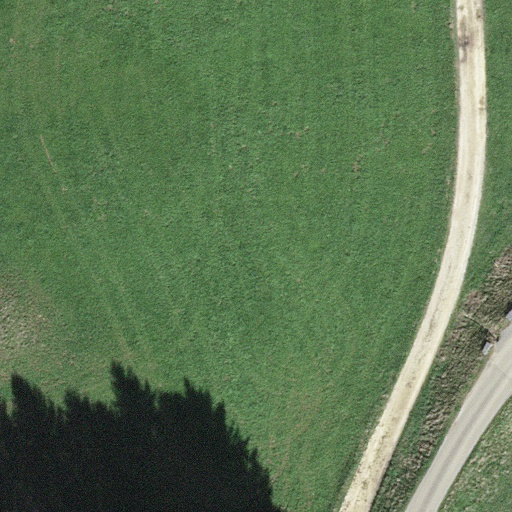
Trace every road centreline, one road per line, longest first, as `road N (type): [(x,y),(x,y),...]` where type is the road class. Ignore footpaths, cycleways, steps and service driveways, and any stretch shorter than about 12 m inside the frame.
road 1 (track): [(462,0),(465,159),(456,243),(342,511)]
road 2 (unclassified): [(415,511),(511,354)]
